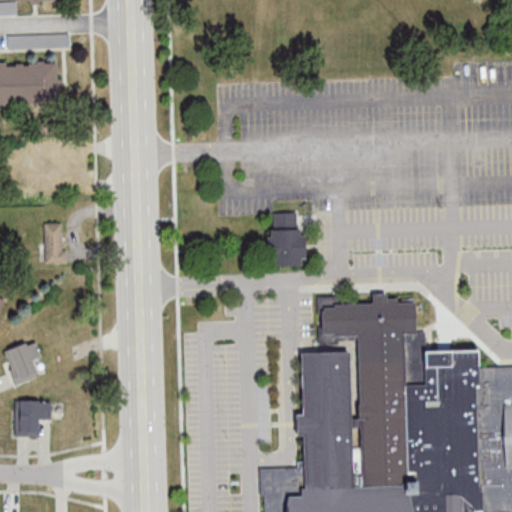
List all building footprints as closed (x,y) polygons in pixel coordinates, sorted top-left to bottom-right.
[(0,105),(60,105),(60,63),(0,63),(0,105)] [(60,141),(42,141),(42,191),(60,191),(60,141)] [(296,211),(297,228),(301,228),(301,234),(304,234),(305,258),(301,258),(301,264),(272,265),(272,258),(268,258),(267,235),(271,235),(271,229),(274,229),(273,212),(296,211)] [(45,223),(45,262),(65,262),(65,223),(45,223)] [(472,511),(472,494),(438,495),(438,489),(415,490),(415,484),(362,486),(360,446),(360,426),(351,426),(351,417),(357,417),(357,404),(359,404),(357,339),(338,340),(338,344),(318,344),(317,295),(338,294),(338,303),(371,302),(371,292),(386,292),(386,298),(397,297),(397,302),(415,301),(415,331),(425,331),(425,351),(478,350),(479,366),(511,365),(511,511),(472,511)] [(38,377),(34,362),(40,360),(35,341),(5,349),(13,384),(38,377)] [(472,511),(263,511),(263,494),(261,494),(260,467),(297,466),(297,460),(303,460),(303,434),(297,434),(297,413),(302,413),(301,352),(350,351),(351,417),(351,426),(352,446),(360,446),(362,486),(415,484),(415,490),(438,489),(438,495),(472,494),(472,511)] [(51,399),(14,399),(14,436),(40,436),(40,419),(51,419),(51,399)]
